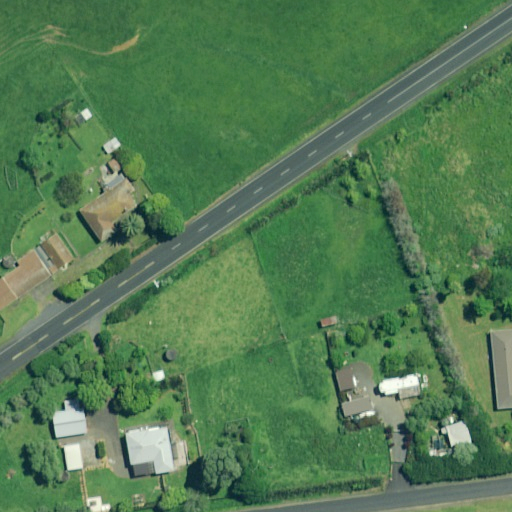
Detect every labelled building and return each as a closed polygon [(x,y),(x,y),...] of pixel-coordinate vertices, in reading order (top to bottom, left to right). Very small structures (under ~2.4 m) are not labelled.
[(134,191),(127,180),(112,190),(80,211),(102,243),(119,231),(114,222),(139,205),(131,193),(134,191)] [(74,260),(56,234),(41,245),(59,270),(74,260)] [(0,311),(51,277),(33,251),(18,262),(21,267),(0,280),(0,311)] [(511,331),(490,333),(497,410),(511,408),(511,331)] [(378,384),(380,394),(385,392),(386,396),(401,392),(402,397),(419,394),(418,386),(420,385),(417,375),(378,384)] [(373,410),(370,397),(341,404),(345,417),(373,410)] [(88,433),(83,399),(60,403),(61,412),(54,413),(57,438),(88,433)] [(475,453),(467,422),(441,429),(442,434),(449,433),(452,446),(455,445),(459,458),(475,453)] [(171,445),(168,428),(128,434),(132,465),(145,463),(147,476),(175,471),(174,459),(188,457),(186,443),(171,445)] [(85,469),(81,445),(64,447),(68,471),(85,469)] [(92,500),(90,480),(79,481),(80,490),(72,491),(73,502),(92,500)]
